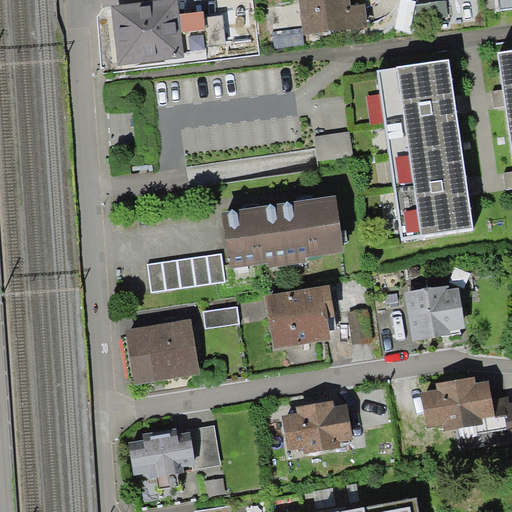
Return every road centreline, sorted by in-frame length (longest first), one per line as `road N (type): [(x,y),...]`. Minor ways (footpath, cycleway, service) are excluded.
road 1 (residential): [(110,412),(82,0)]
road 2 (residential): [(110,412),(454,358),(511,365)]
road 3 (unknown): [(88,87),(452,41)]
